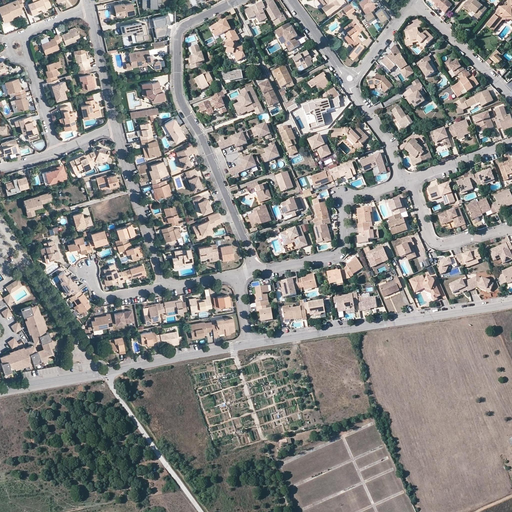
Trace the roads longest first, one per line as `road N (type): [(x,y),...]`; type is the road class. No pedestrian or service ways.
road 1 (residential): [(239,0),(180,31),(177,88),(257,270)]
road 2 (residential): [(249,344),(511,303)]
road 3 (residential): [(257,270),(337,254),(343,197),(405,180)]
road 4 (residential): [(165,287),(116,125)]
road 5 (unclassified): [(202,511),(107,371)]
road 6 (residential): [(405,180),(434,242),(511,226)]
road 7 (residential): [(107,371),(249,344)]
road 8 (residential): [(415,1),(511,99)]
road 9 (residential): [(116,125),(89,7)]
